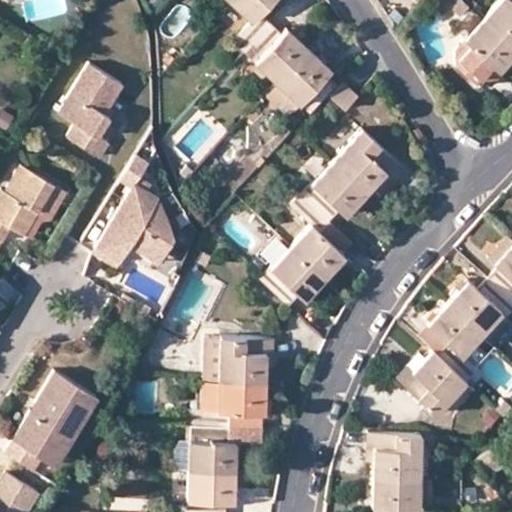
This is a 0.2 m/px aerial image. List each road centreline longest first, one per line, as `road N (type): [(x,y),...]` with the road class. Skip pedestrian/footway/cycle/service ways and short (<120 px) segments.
road 1 (residential): [(293,511),(316,412),(348,339),(383,282),(469,187)]
road 2 (residential): [(356,0),(469,187)]
